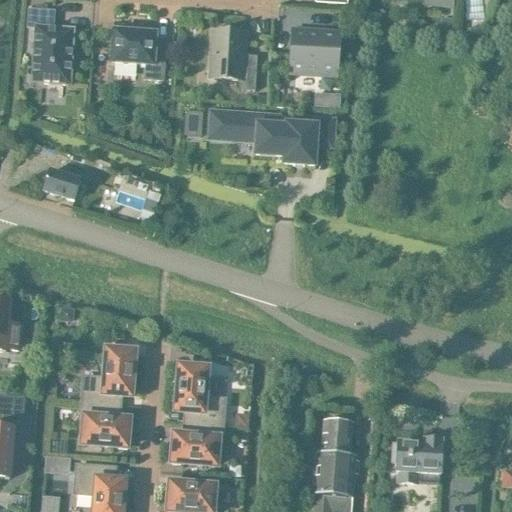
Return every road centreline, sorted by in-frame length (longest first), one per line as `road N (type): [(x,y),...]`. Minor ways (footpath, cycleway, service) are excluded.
road 1 (unclassified): [(511,360),(412,338),(10,211)]
road 2 (residential): [(144,511),(154,343)]
road 3 (unknown): [(273,295),(289,218),(325,163)]
